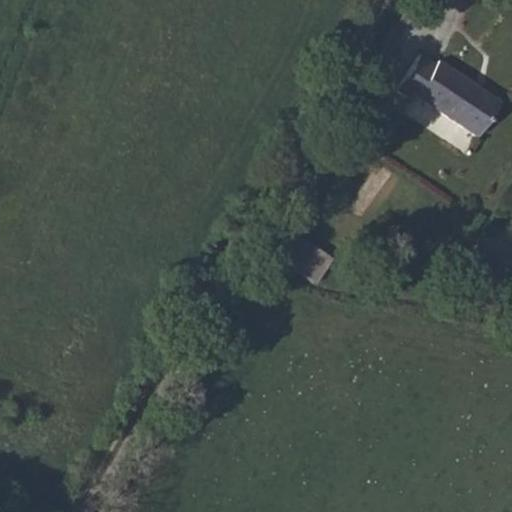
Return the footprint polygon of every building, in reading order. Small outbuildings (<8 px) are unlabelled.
[(434,80),(419,68),(392,107),(408,118),(414,111),(471,151),(496,116),(439,77),(434,80)] [(427,234),(430,209),(378,204),(377,217),(402,219),(401,231),(427,234)] [(311,243),(326,218),(308,206),(290,230),(311,243)] [(511,228),(490,213),(470,244),(494,260),(511,236),(511,228)] [(349,232),(326,218),(311,243),(333,255),(349,232)]
